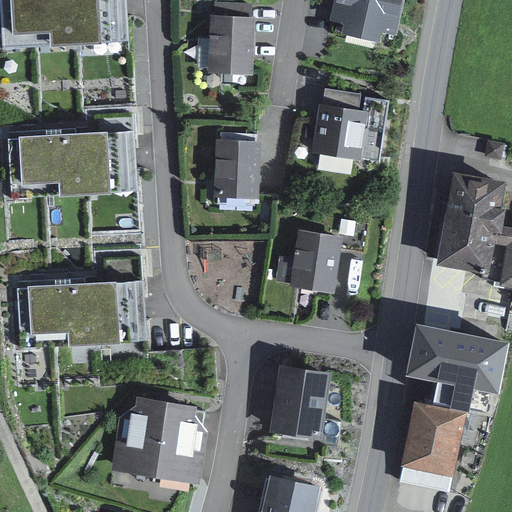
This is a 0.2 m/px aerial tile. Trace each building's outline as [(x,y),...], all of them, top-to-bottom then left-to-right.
[(103,0),(41,0),(46,58),(108,52),(103,0)] [(398,0),(334,0),(330,28),(392,39),(398,0)] [(203,67),(248,69),(250,12),(205,10),(203,67)] [(326,83),(314,149),(366,158),(377,91),(326,83)] [(129,107),(50,113),(57,197),(136,190),(129,107)] [(210,195),(253,199),(258,132),(215,129),(210,195)] [(504,184),(455,175),(439,264),(489,273),(496,228),(504,184)] [(511,230),(496,228),(489,273),(498,274),(496,283),(511,285),(511,230)] [(288,283),(335,288),(341,234),(295,229),(288,283)] [(137,239),(58,246),(65,329),(144,323),(137,239)] [(409,374),(497,392),(506,345),(418,327),(409,374)] [(324,368),(277,363),(270,434),(316,439),(324,368)] [(119,466),(187,473),(195,406),(127,398),(119,466)] [(404,464),(451,474),(463,414),(416,405),(404,464)] [(274,477),(266,511),(313,511),(319,487),(274,477)]
